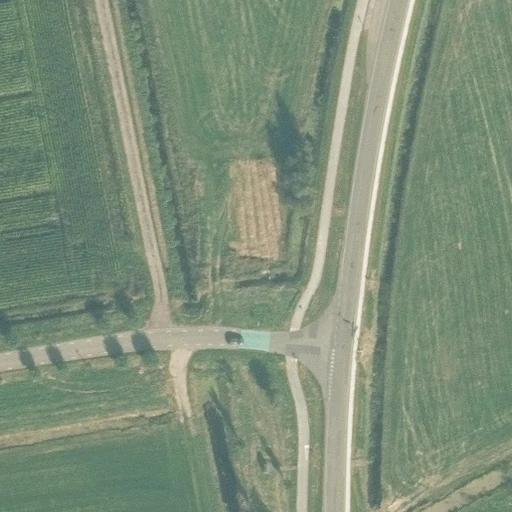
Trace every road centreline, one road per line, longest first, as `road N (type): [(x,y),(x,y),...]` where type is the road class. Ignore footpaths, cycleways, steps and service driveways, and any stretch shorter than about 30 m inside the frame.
road 1 (secondary): [(343,350),(360,196),(399,0)]
road 2 (tertiary): [(0,363),(180,338),(343,350)]
road 3 (secondary): [(334,511),(343,350)]
